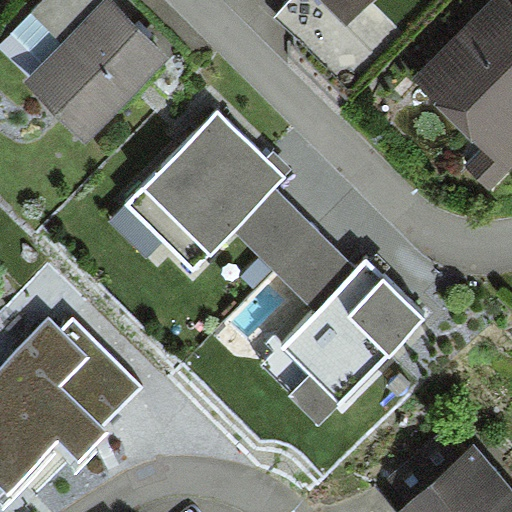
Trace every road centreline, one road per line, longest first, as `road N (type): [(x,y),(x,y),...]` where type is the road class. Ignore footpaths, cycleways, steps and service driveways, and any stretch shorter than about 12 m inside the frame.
road 1 (residential): [(192,0),(406,211),(447,241),(511,241)]
road 2 (residential): [(260,511),(223,490),(159,481),(103,511)]
